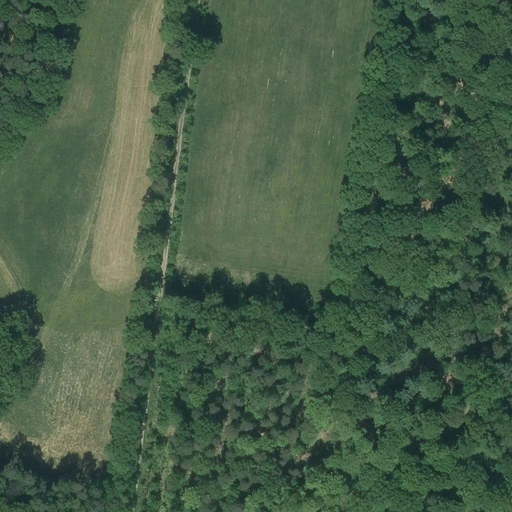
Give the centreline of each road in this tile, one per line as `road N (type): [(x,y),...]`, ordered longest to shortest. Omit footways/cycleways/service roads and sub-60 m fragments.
road 1 (track): [(155,301),(194,0)]
road 2 (track): [(127,511),(155,301)]
